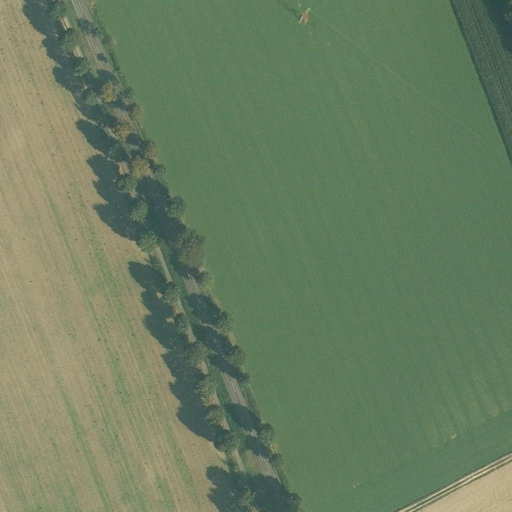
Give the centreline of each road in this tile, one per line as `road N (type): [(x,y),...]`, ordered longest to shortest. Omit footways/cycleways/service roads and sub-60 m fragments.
road 1 (secondary): [(77,0),(279,511)]
road 2 (track): [(511,456),(403,511)]
